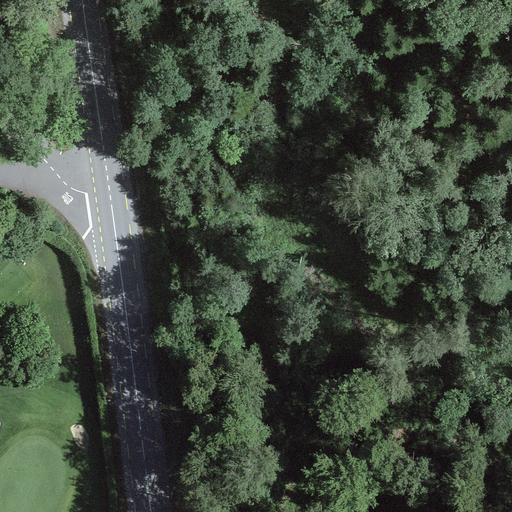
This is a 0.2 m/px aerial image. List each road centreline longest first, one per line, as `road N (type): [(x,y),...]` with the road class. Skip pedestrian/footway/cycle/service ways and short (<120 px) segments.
road 1 (secondary): [(110,198),(151,511)]
road 2 (secondary): [(82,0),(110,198)]
road 3 (residential): [(0,108),(63,184),(110,198)]
